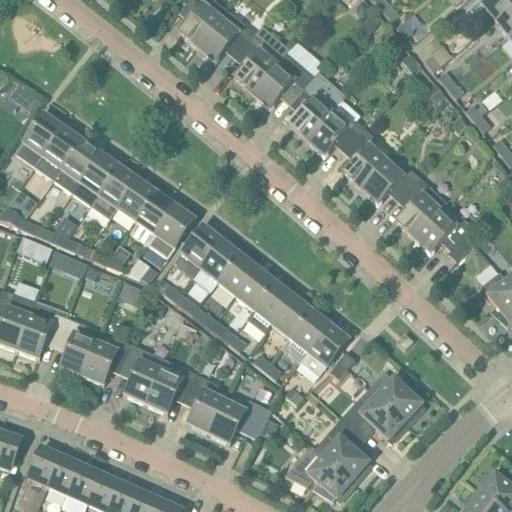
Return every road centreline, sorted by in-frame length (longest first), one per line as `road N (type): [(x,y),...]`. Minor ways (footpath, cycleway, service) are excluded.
road 1 (residential): [(509,394),(368,260),(63,0)]
road 2 (residential): [(252,511),(0,393)]
road 3 (unclassified): [(417,486),(509,394)]
